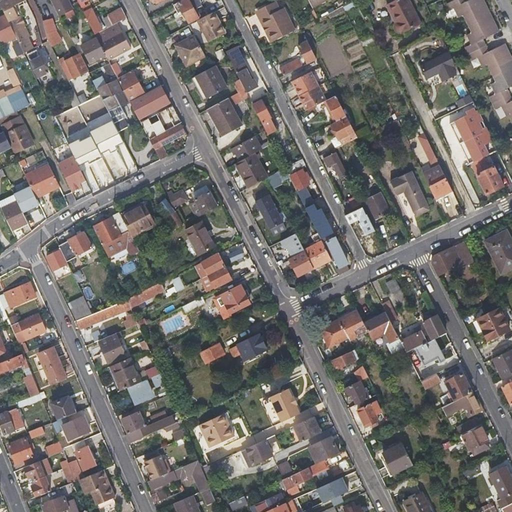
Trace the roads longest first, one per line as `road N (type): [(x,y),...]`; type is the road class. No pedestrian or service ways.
road 1 (residential): [(367,272),(232,0)]
road 2 (residential): [(146,511),(30,248)]
road 3 (residential): [(287,309),(385,511)]
road 4 (residential): [(413,250),(511,445)]
road 5 (residential): [(207,150),(76,213),(30,248)]
road 6 (residential): [(207,150),(287,309)]
road 7 (residential): [(129,0),(207,150)]
